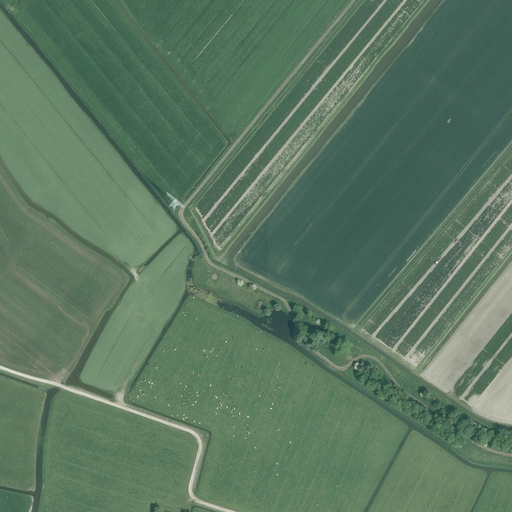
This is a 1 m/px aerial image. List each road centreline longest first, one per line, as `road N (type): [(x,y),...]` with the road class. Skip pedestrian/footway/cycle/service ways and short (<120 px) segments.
road 1 (track): [(0,367),(193,433),(200,446),(190,494),(230,511)]
road 2 (track): [(280,297),(473,421),(511,432)]
